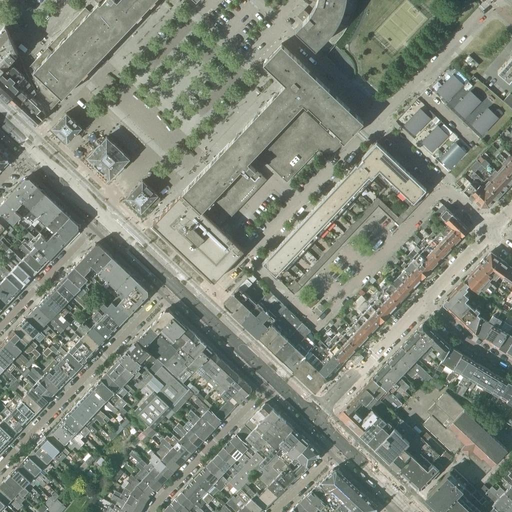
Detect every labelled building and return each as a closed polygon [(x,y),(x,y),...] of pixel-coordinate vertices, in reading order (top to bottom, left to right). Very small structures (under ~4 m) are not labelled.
[(85,8),(51,43),(29,67),(39,89),(36,92),(38,96),(51,109),(67,93),(84,74),(121,35),(154,0),(94,0),(98,3),(93,8),(89,12),(85,8)] [(311,0),(312,1),(316,2),(315,4),(314,7),(313,9),(311,12),(309,15),(305,11),(299,18),(303,21),(295,29),(316,48),(327,36),(330,32),(333,30),(335,27),(336,24),(338,21),(340,18),(341,15),(343,12),(344,8),(345,4),(346,1),(345,0),(311,0)] [(0,67),(2,70),(12,59),(21,68),(24,65),(11,36),(21,22),(18,20),(20,17),(15,13),(14,15),(14,14),(6,25),(0,30),(0,67)] [(363,121),(353,112),(281,44),(263,63),(285,84),(232,140),(153,223),(214,281),(244,250),(220,228),(266,179),(250,164),(253,161),(254,161),(252,159),(251,158),(256,153),(287,182),(318,149),(318,150),(320,151),(321,151),(322,152),(323,152),(325,153),(326,153),(328,153),(329,153),(331,152),(332,152),(334,151),(335,151),(336,150),(337,149),(363,121)] [(511,54),(501,67),(497,71),(498,72),(509,82),(511,78),(511,54)] [(0,91),(21,68),(12,59),(2,70),(0,71),(0,91)] [(21,68),(0,91),(0,92),(4,96),(4,98),(7,101),(9,101),(22,86),(29,79),(24,65),(21,68)] [(437,91),(447,101),(463,85),(453,75),(437,91)] [(468,82),(461,75),(458,78),(466,85),(468,82)] [(15,108),(17,108),(34,89),(31,80),(30,78),(29,79),(22,86),(9,101),(12,104),(12,105),(15,108)] [(34,89),(17,108),(19,110),(35,126),(46,114),(43,106),(35,99),(38,96),(36,92),(34,89)] [(455,108),(465,117),(480,101),(470,92),(455,108)] [(511,94),(510,93),(508,95),(503,101),(511,108),(511,94)] [(472,124),(482,134),(498,118),(493,114),(488,108),(472,124)] [(404,125),(415,135),(430,119),(420,109),(404,125)] [(493,114),(498,118),(502,113),(498,109),(493,114)] [(436,116),(431,112),(428,116),(432,120),(436,116)] [(52,128),(60,135),(74,120),(66,113),(52,128)] [(74,120),(60,135),(67,142),(82,127),(74,120)] [(422,142),(432,151),(432,152),(448,136),(437,126),(422,142)] [(449,135),(452,132),(446,126),(443,129),(449,135)] [(453,133),(449,138),(453,141),(457,137),(453,133)] [(93,147),(94,148),(95,149),(93,150),(94,150),(87,157),(94,164),(103,173),(103,172),(110,179),(117,172),(118,173),(119,172),(118,171),(124,166),(123,165),(129,158),(123,152),(114,143),(107,137),(100,144),(100,143),(98,144),(97,143),(93,147)] [(356,163),(289,234),(262,262),(263,262),(261,264),(263,266),(277,279),(372,178),(377,172),(411,204),(425,190),(426,189),(376,142),(361,157),(363,159),(357,164),(356,163)] [(440,159),(450,168),(465,152),(455,143),(440,159)] [(501,146),(497,150),(511,164),(511,154),(511,156),(501,146)] [(84,153),(87,157),(93,151),(90,147),(84,153)] [(1,150),(0,151),(0,170),(8,162),(9,162),(8,158),(1,150)] [(503,164),(500,167),(511,178),(511,164),(497,150),(493,154),(503,164)] [(484,160),(481,163),(483,165),(484,166),(484,167),(486,169),(507,188),(511,182),(511,178),(500,167),(497,171),(495,169),(486,161),(485,159),(484,160)] [(477,169),(478,170),(489,180),(486,182),(474,172),(499,196),(507,188),(486,169),(484,167),(484,166),(483,165),(481,163),(481,164),(482,164),(477,169)] [(470,182),(470,183),(492,204),(499,196),(474,172),(470,176),(475,180),(471,184),(470,182)] [(25,178),(5,200),(17,212),(24,205),(21,203),(38,186),(30,178),(25,178)] [(455,184),(460,188),(464,183),(459,179),(455,184)] [(126,198),(131,203),(141,212),(149,204),(152,206),(154,206),(160,200),(160,198),(157,195),(158,195),(142,180),(136,188),(135,187),(134,188),(134,189),(126,198)] [(492,204),(470,183),(467,186),(462,190),(480,207),(488,207),(492,204)] [(46,193),(38,186),(21,203),(24,205),(17,212),(21,215),(22,217),(23,217),(46,193)] [(411,204),(398,217),(392,211),(388,216),(399,226),(429,194),(425,190),(411,204)] [(54,201),(46,193),(23,217),(31,225),(35,221),(37,219),(54,201)] [(5,200),(0,205),(0,210),(10,220),(16,226),(19,222),(18,221),(22,217),(21,215),(17,212),(5,200)] [(62,209),(54,201),(37,219),(45,226),(62,209)] [(385,204),(381,209),(386,214),(390,210),(385,204)] [(375,209),(370,205),(365,211),(369,215),(375,209)] [(447,223),(461,236),(468,229),(443,205),(436,212),(438,215),(447,223)] [(62,209),(45,226),(51,232),(53,234),(70,216),(65,212),(63,210),(62,209)] [(0,210),(0,222),(9,231),(10,232),(13,229),(7,224),(10,220),(0,210)] [(435,211),(420,227),(424,230),(438,215),(436,212),(435,211)] [(363,212),(357,219),(362,223),(367,217),(363,212)] [(45,238),(57,250),(66,240),(80,226),(70,216),(53,234),(51,232),(45,238)] [(362,223),(357,219),(352,225),(356,229),(362,223)] [(0,222),(0,233),(3,236),(9,231),(0,222)] [(438,237),(436,235),(433,232),(429,235),(446,252),(461,236),(447,223),(447,224),(449,225),(445,229),(443,228),(440,231),(441,233),(438,237)] [(350,226),(344,232),(348,237),(354,231),(350,226)] [(28,238),(29,239),(33,242),(35,245),(49,258),(57,250),(45,238),(41,234),(36,239),(34,237),(32,235),(31,235),(26,230),(23,233),(28,238)] [(348,237),(344,232),(338,239),(343,243),(348,237)] [(0,245),(2,247),(6,251),(9,248),(0,240),(3,236),(0,233),(0,245)] [(414,234),(410,238),(417,244),(420,240),(414,234)] [(429,235),(419,246),(437,262),(446,252),(429,235)] [(33,242),(29,239),(26,242),(24,239),(21,242),(22,244),(44,263),(49,258),(35,245),(33,242)] [(337,241),(331,247),(335,251),(341,245),(337,241)] [(24,257),(38,270),(44,263),(22,244),(19,247),(26,255),(24,257)] [(95,244),(75,266),(82,273),(105,249),(99,244),(95,244)] [(412,260),(412,261),(426,274),(437,262),(419,246),(422,250),(421,251),(416,246),(407,256),(412,260)] [(335,251),(331,247),(325,253),(329,257),(335,251)] [(9,248),(6,251),(12,257),(32,276),(38,270),(24,257),(21,260),(9,249),(9,248)] [(82,273),(88,278),(90,281),(99,272),(98,271),(112,256),(110,254),(105,249),(82,273)] [(399,249),(389,259),(392,262),(396,257),(402,251),(399,249)] [(498,272),(501,275),(509,265),(491,252),(485,258),(483,258),(480,261),(480,263),(478,264),(491,277),(493,278),(498,272)] [(323,255),(318,261),(322,265),(328,259),(323,255)] [(90,281),(99,289),(121,265),(112,256),(98,271),(99,272),(90,281)] [(13,269),(27,282),(32,276),(12,257),(9,260),(9,261),(15,266),(13,269)] [(392,262),(389,259),(378,271),(381,273),(387,267),(392,262)] [(322,265),(318,261),(312,267),(316,271),(322,265)] [(404,269),(402,271),(416,284),(426,274),(412,261),(407,266),(404,262),(401,266),(404,269)] [(0,269),(20,288),(27,282),(13,269),(10,272),(0,263),(0,269)] [(488,281),(491,277),(478,264),(471,272),(492,291),(496,288),(491,283),(488,281)] [(99,289),(107,297),(130,273),(121,265),(99,289)] [(511,289),(511,288),(511,267),(509,265),(501,275),(502,276),(505,277),(502,282),(511,289)] [(81,287),(86,292),(89,289),(83,283),(88,278),(82,273),(75,266),(67,274),(81,287)] [(310,268),(304,275),(309,279),(314,273),(310,268)] [(0,280),(15,294),(20,288),(0,269),(0,280)] [(396,277),(392,282),(405,295),(416,284),(402,271),(399,274),(396,271),(393,274),(396,277)] [(488,295),(492,291),(471,272),(464,279),(470,285),(475,290),(478,292),(481,288),(484,291),(488,295)] [(107,297),(111,301),(116,305),(117,303),(138,281),(130,273),(107,297)] [(78,290),(81,287),(67,274),(61,280),(87,305),(90,303),(90,302),(83,295),(78,290)] [(223,303),(224,304),(240,320),(256,304),(244,292),(256,279),(251,274),(233,293),(223,303)] [(309,279),(304,275),(299,281),(303,285),(309,279)] [(466,291),(470,285),(464,279),(447,297),(452,301),(454,300),(456,301),(464,293),(468,297),(470,295),(466,291)] [(0,292),(8,301),(15,294),(0,280),(0,292)] [(55,286),(69,299),(72,296),(83,307),(80,310),(81,311),(87,305),(61,280),(60,281),(55,286)] [(294,280),(287,288),(294,294),(301,286),(294,280)] [(117,303),(128,314),(147,294),(148,294),(148,290),(147,290),(138,281),(117,303)] [(384,291),(381,293),(395,306),(405,295),(392,282),(387,288),(383,285),(380,288),(384,291)] [(50,292),(69,311),(72,308),(66,302),(69,299),(55,286),(50,292)] [(265,303),(268,300),(273,295),(268,290),(261,299),(256,304),(240,320),(249,328),(269,307),(265,303)] [(0,305),(2,308),(8,301),(0,292),(0,305)] [(44,299),(61,316),(64,313),(65,314),(69,311),(50,292),(44,299)] [(376,300),(372,304),(385,316),(395,306),(381,293),(379,296),(375,293),(372,296),(376,300)] [(465,300),(468,297),(464,293),(456,301),(454,300),(452,301),(447,297),(442,303),(457,317),(469,304),(465,300)] [(277,299),(273,295),(268,300),(273,304),(277,299)] [(38,305),(64,330),(69,324),(66,320),(65,320),(61,316),(44,299),(38,305)] [(249,328),(258,336),(285,307),(277,299),(273,304),(269,307),(249,328)] [(363,313),(361,315),(374,328),(385,316),(372,304),(371,305),(365,299),(357,308),(361,312),(363,313)] [(106,311),(119,324),(128,314),(117,303),(116,305),(111,301),(108,305),(104,301),(100,306),(106,311)] [(470,302),(469,304),(457,317),(473,332),(476,334),(481,317),(477,313),(482,308),(480,307),(482,305),(479,302),(474,306),(470,302)] [(313,311),(318,315),(325,308),(320,303),(313,311)] [(61,333),(63,331),(64,330),(38,305),(32,311),(45,324),(48,321),(61,333)] [(499,307),(502,310),(506,312),(507,313),(509,310),(501,305),(499,307)] [(488,322),(481,317),(476,334),(484,339),(502,310),(499,307),(496,306),(491,314),(493,315),(488,322)] [(258,336),(266,344),(294,315),(285,307),(258,336)] [(78,309),(73,315),(75,318),(81,311),(80,310),(78,309)] [(95,313),(113,330),(119,324),(106,311),(102,314),(98,310),(95,313)] [(146,345),(174,315),(169,310),(165,310),(139,338),(146,345)] [(506,312),(502,310),(484,339),(491,343),(500,329),(504,322),(501,320),(506,312)] [(26,317),(47,337),(50,334),(47,331),(50,328),(45,324),(32,311),(26,317)] [(93,324),(107,337),(113,330),(95,313),(92,317),(96,321),(93,324)] [(75,318),(73,315),(72,314),(66,320),(69,324),(75,318)] [(174,340),(186,327),(174,315),(146,345),(139,338),(137,340),(157,359),(174,340)] [(266,344),(274,352),(302,323),(294,315),(266,344)] [(355,322),(350,326),(364,339),(374,328),(361,315),(358,318),(356,317),(354,315),(351,318),(355,322)] [(20,323),(34,336),(37,333),(41,338),(44,340),(41,343),(46,348),(52,342),(47,337),(26,317),(20,323)] [(503,331),(500,329),(491,343),(498,348),(511,326),(511,325),(511,322),(510,321),(508,324),(503,331)] [(431,342),(439,350),(446,343),(424,322),(417,329),(431,342)] [(15,330),(34,349),(37,346),(31,339),(34,336),(20,323),(15,330)] [(81,325),(101,343),(107,337),(93,324),(90,328),(86,323),(84,325),(83,323),(81,325)] [(274,352),(283,360),(306,335),(310,331),(302,323),(274,352)] [(76,333),(94,350),(101,343),(81,325),(80,326),(82,327),(76,333)] [(342,335),(340,337),(353,350),(364,339),(350,326),(345,332),(340,327),(337,330),(342,335)] [(498,348),(506,352),(511,341),(511,336),(511,335),(511,326),(498,348)] [(166,362),(174,353),(193,333),(188,328),(187,327),(186,327),(174,340),(157,359),(162,363),(163,365),(166,362)] [(431,351),(432,351),(433,350),(428,345),(431,342),(417,329),(410,337),(428,354),(433,359),(436,356),(431,351)] [(9,336),(22,349),(27,353),(29,350),(31,352),(34,349),(15,330),(9,336)] [(70,338),(71,339),(89,356),(94,350),(76,333),(76,332),(70,338)] [(167,368),(170,371),(200,339),(193,333),(174,353),(166,362),(163,365),(167,368)] [(328,347),(343,361),(353,350),(340,337),(336,334),(329,342),(333,345),(329,348),(328,347)] [(283,360),(292,369),(316,345),(306,335),(283,360)] [(3,342),(24,363),(27,359),(19,352),(22,349),(9,336),(3,342)] [(424,359),(428,354),(410,337),(402,345),(416,358),(419,355),(424,359)] [(65,345),(83,362),(89,356),(71,339),(65,345)] [(184,368),(188,364),(206,345),(200,339),(170,371),(177,377),(184,368)] [(152,361),(158,367),(162,363),(157,359),(137,340),(127,350),(141,364),(148,357),(152,361)] [(316,345),(292,369),(315,391),(336,368),(343,361),(328,347),(327,347),(320,340),(316,345)] [(0,344),(0,351),(10,361),(13,358),(21,366),(24,363),(3,342),(0,344)] [(60,352),(77,368),(83,362),(65,345),(63,343),(60,347),(60,349),(58,350),(60,352)] [(440,359),(441,361),(450,346),(446,343),(439,350),(440,351),(437,353),(441,358),(440,359)] [(177,377),(182,383),(195,370),(212,351),(206,345),(188,364),(184,368),(177,377)] [(414,360),(416,358),(402,345),(395,352),(416,372),(426,382),(431,377),(429,375),(418,365),(414,360)] [(446,378),(446,379),(462,353),(450,346),(441,361),(441,362),(437,369),(442,372),(443,370),(448,374),(446,378)] [(52,351),(48,347),(42,353),(47,357),(52,351)] [(34,355),(32,358),(34,361),(38,356),(40,354),(37,351),(34,349),(31,352),(34,355)] [(152,391),(134,410),(150,425),(153,428),(158,423),(160,421),(164,417),(165,416),(171,409),(177,403),(182,396),(189,389),(187,387),(182,383),(177,377),(170,371),(167,368),(163,365),(162,363),(158,367),(157,368),(152,374),(147,368),(141,364),(140,362),(127,350),(119,359),(129,368),(143,382),(146,384),(152,391)] [(0,363),(14,376),(17,373),(8,364),(10,361),(0,351),(0,363)] [(195,370),(201,376),(219,357),(212,351),(195,370)] [(55,359),(57,361),(71,375),(77,368),(60,352),(55,359)] [(411,377),(416,372),(395,352),(388,360),(401,374),(404,370),(411,377)] [(457,378),(460,373),(469,358),(462,353),(446,379),(449,381),(452,375),(457,378)] [(204,379),(208,382),(225,363),(219,357),(201,376),(204,379)] [(29,367),(33,362),(34,361),(32,358),(29,361),(27,359),(24,363),(29,367)] [(71,375),(57,361),(55,359),(54,358),(42,371),(45,373),(47,375),(59,387),(71,375)] [(458,393),(459,393),(477,363),(469,358),(460,373),(464,375),(460,382),(458,385),(459,385),(455,391),(458,393)] [(137,388),(140,391),(146,384),(143,382),(129,368),(119,359),(113,365),(127,379),(131,376),(137,382),(133,385),(137,388)] [(399,376),(401,374),(388,360),(380,368),(404,390),(408,385),(403,381),(399,376)] [(33,362),(29,367),(28,368),(31,371),(33,368),(36,364),(33,362)] [(14,382),(16,380),(17,379),(14,376),(0,363),(0,371),(1,371),(5,374),(6,374),(12,380),(14,382)] [(208,382),(214,388),(231,369),(225,363),(208,382)] [(471,389),(476,382),(484,368),(485,367),(477,363),(459,393),(462,395),(467,387),(471,389)] [(113,365),(107,372),(132,395),(135,392),(131,389),(124,382),(127,379),(113,365)] [(471,401),(474,402),(492,372),(485,367),(484,368),(476,382),(479,384),(474,393),(475,394),(471,401)] [(28,368),(22,374),(24,375),(26,377),(28,374),(31,371),(28,368)] [(59,387),(47,375),(45,373),(42,376),(37,372),(35,370),(33,368),(31,371),(32,372),(53,393),(59,387)] [(400,394),(404,390),(380,368),(372,377),(391,394),(394,391),(394,390),(396,389),(400,394)] [(217,392),(220,394),(238,375),(231,369),(214,388),(215,388),(214,389),(217,392)] [(36,382),(34,385),(48,399),(53,393),(32,372),(31,371),(28,374),(30,375),(31,376),(36,382)] [(101,378),(115,392),(118,389),(125,396),(126,395),(129,398),(132,395),(107,372),(101,378)] [(487,389),(491,391),(500,377),(492,372),(474,402),(482,407),(483,405),(478,402),(481,397),(482,398),(487,389)] [(224,398),(227,400),(232,395),(245,382),(238,375),(220,394),(224,398)] [(403,405),(391,394),(372,377),(364,385),(386,406),(392,411),(403,405)] [(492,406),(494,403),(507,381),(500,377),(491,391),(495,394),(488,404),(492,406)] [(121,397),(115,392),(101,378),(93,386),(118,409),(118,410),(123,415),(126,412),(122,408),(127,403),(123,399),(122,400),(120,397),(121,397)] [(22,398),(36,412),(41,406),(23,387),(19,383),(16,380),(14,382),(12,385),(11,385),(10,386),(13,389),(14,391),(17,388),(25,395),(22,398)] [(23,387),(41,406),(48,399),(34,385),(29,380),(23,387)] [(497,405),(502,408),(511,390),(511,383),(507,381),(494,403),(497,405)] [(217,410),(215,414),(221,420),(250,390),(250,387),(245,382),(232,395),(227,400),(217,410)] [(443,385),(440,383),(437,382),(434,387),(439,391),(443,385)] [(378,414),(386,406),(364,385),(356,394),(367,404),(378,414)] [(115,413),(118,410),(118,409),(93,386),(87,392),(101,405),(103,402),(115,413)] [(189,389),(193,392),(195,395),(198,392),(192,386),(191,387),(189,389)] [(189,389),(182,396),(186,400),(193,392),(189,389)] [(511,403),(511,404),(511,390),(502,408),(506,411),(511,403)] [(468,454),(476,462),(477,463),(477,462),(486,471),(486,472),(507,449),(445,391),(435,402),(439,406),(423,424),(451,451),(453,449),(457,453),(462,448),(468,454)] [(82,398),(103,419),(106,416),(103,412),(102,413),(98,408),(101,405),(87,392),(82,398)] [(5,406),(6,406),(24,424),(30,418),(12,400),(6,395),(4,393),(1,396),(8,403),(5,406)] [(196,395),(200,399),(202,401),(204,398),(198,393),(196,395)] [(12,400),(30,418),(36,412),(22,398),(18,394),(12,400)] [(367,404),(356,394),(346,405),(345,406),(344,407),(340,410),(340,412),(339,412),(338,413),(339,413),(340,414),(344,418),(345,419),(346,419),(350,423),(367,404)] [(182,396),(177,403),(180,406),(186,400),(182,396)] [(197,410),(202,415),(216,427),(221,420),(215,414),(208,407),(202,401),(200,399),(199,400),(197,397),(193,401),(200,406),(197,410)] [(102,424),(105,421),(103,419),(82,398),(76,404),(94,422),(96,419),(102,424)] [(202,401),(208,407),(211,405),(204,398),(202,401)] [(177,403),(171,409),(174,413),(180,406),(177,403)] [(245,425),(236,434),(242,440),(273,408),(267,403),(265,403),(254,415),(245,425)] [(90,425),(94,422),(76,404),(69,411),(90,431),(94,434),(97,431),(90,425)] [(211,404),(211,405),(208,407),(215,414),(217,410),(211,404)] [(360,433),(378,414),(367,404),(350,423),(353,427),(354,426),(354,428),(358,431),(360,432),(359,432),(360,432),(360,433)] [(6,406),(0,412),(18,430),(24,424),(6,406)] [(395,414),(392,411),(386,406),(378,414),(360,433),(361,434),(361,436),(365,440),(367,439),(368,440),(368,441),(386,422),(395,414)] [(249,446),(279,414),(273,408),(242,440),(249,446)] [(175,413),(174,413),(171,409),(165,416),(169,420),(175,413)] [(189,415),(191,416),(209,433),(216,427),(202,415),(199,418),(195,414),(191,410),(187,413),(189,415)] [(69,411),(64,417),(83,436),(84,437),(90,431),(69,411)] [(482,417),(489,421),(492,415),(486,411),(482,417)] [(0,424),(13,436),(18,430),(0,412),(0,424)] [(256,452),(256,451),(259,449),(259,448),(265,442),(267,439),(285,420),(279,414),(249,446),(256,452)] [(401,419),(395,414),(386,422),(368,441),(390,461),(397,468),(404,475),(405,476),(412,482),(439,454),(426,442),(425,441),(425,440),(424,440),(421,437),(421,436),(421,437),(418,434),(415,431),(414,431),(412,428),(411,428),(409,425),(408,425),(405,423),(405,422),(402,419),(401,419)] [(186,424),(203,440),(209,433),(191,416),(189,415),(187,418),(188,419),(189,420),(186,423),(186,424)] [(71,436),(81,446),(84,443),(80,439),(83,436),(64,417),(58,423),(71,436)] [(121,425),(124,428),(130,421),(127,418),(121,425)] [(259,448),(259,449),(266,456),(293,427),(285,420),(267,439),(265,442),(259,448)] [(81,446),(71,436),(58,423),(52,430),(65,443),(72,449),(75,446),(78,449),(81,446)] [(176,426),(176,427),(197,446),(203,440),(186,424),(183,427),(178,423),(176,425),(176,426)] [(0,436),(7,443),(13,436),(0,424),(0,436)] [(150,425),(142,432),(146,436),(147,434),(153,429),(153,428),(150,425)] [(181,437),(178,440),(191,452),(197,446),(176,427),(174,430),(181,437)] [(228,482),(237,491),(241,487),(245,483),(248,480),(249,479),(254,474),(260,479),(261,480),(267,486),(275,477),(279,473),(272,466),(301,435),(293,427),(266,456),(264,458),(256,451),(256,452),(252,456),(249,459),(244,465),(240,469),(238,472),(235,475),(232,478),(228,482)] [(153,429),(147,434),(150,436),(151,437),(156,432),(153,429)] [(62,445),(65,443),(52,430),(47,435),(66,455),(69,452),(62,445)] [(113,430),(108,436),(112,439),(117,434),(113,430)] [(424,440),(425,440),(429,436),(425,432),(421,437),(424,440)] [(147,434),(146,436),(142,439),(141,441),(144,443),(150,436),(147,434)] [(166,435),(164,438),(167,441),(185,458),(191,452),(178,440),(173,434),(170,438),(166,435)] [(236,434),(230,441),(249,459),(252,456),(245,449),(249,446),(242,440),(236,434)] [(74,462),(66,455),(47,435),(40,442),(53,455),(56,452),(63,458),(71,465),(74,462)] [(272,466),(279,473),(282,470),(291,460),(309,442),(301,435),(272,466)] [(134,447),(138,442),(140,440),(137,437),(131,443),(134,447)] [(163,445),(161,447),(180,464),(185,458),(167,441),(164,438),(163,437),(159,441),(163,445)] [(236,459),(240,462),(244,465),(249,459),(230,441),(224,447),(236,459)] [(60,461),(53,455),(40,442),(34,448),(52,465),(54,467),(60,461)] [(291,470),(297,476),(321,453),(309,442),(291,460),(293,463),(290,466),(292,468),(292,469),(291,470)] [(158,451),(155,454),(173,471),(180,464),(161,447),(158,451)] [(224,447),(218,453),(238,472),(240,469),(244,465),(240,462),(237,465),(233,462),(236,459),(224,447)] [(46,472),(52,465),(34,448),(28,455),(46,472)] [(129,453),(139,462),(161,484),(167,478),(154,466),(150,462),(147,465),(132,450),(129,453)] [(173,471),(155,454),(154,453),(151,455),(154,458),(158,462),(154,466),(167,478),(173,471)] [(218,453),(212,460),(225,472),(228,468),(233,473),(230,476),(232,478),(235,475),(238,472),(218,453)] [(439,455),(439,454),(412,482),(418,488),(422,488),(442,467),(438,462),(441,459),(438,456),(439,455)] [(28,455),(22,461),(46,484),(49,481),(43,475),(46,472),(28,455)] [(91,456),(85,462),(88,465),(94,459),(91,456)] [(117,466),(121,469),(126,463),(123,460),(117,466)] [(206,466),(226,484),(226,485),(228,482),(232,478),(230,476),(226,479),(221,475),(225,472),(212,460),(206,466)] [(43,487),(46,484),(22,461),(16,467),(34,484),(35,484),(37,481),(39,483),(43,487)] [(88,465),(85,462),(85,461),(79,468),(82,471),(88,465)] [(140,470),(137,473),(155,491),(161,484),(139,462),(136,465),(140,470)] [(123,471),(121,469),(117,466),(114,469),(120,474),(123,471)] [(200,472),(219,490),(219,491),(226,484),(206,466),(200,472)] [(32,487),(34,484),(16,467),(10,473),(34,495),(37,492),(32,487)] [(426,495),(442,511),(464,488),(469,483),(453,467),(426,495)] [(286,475),(292,481),(297,476),(291,470),(290,470),(289,469),(287,471),(289,472),(286,475)] [(342,474),(337,469),(333,469),(317,484),(325,491),(342,474)] [(275,477),(286,487),(292,481),(286,475),(282,470),(279,473),(275,477)] [(508,470),(502,477),(506,481),(511,486),(511,479),(507,475),(510,473),(508,470)] [(212,496),(213,496),(219,490),(200,472),(194,479),(212,496)] [(31,498),(34,495),(10,473),(4,479),(25,499),(28,495),(31,498)] [(128,477),(129,478),(149,497),(153,493),(155,491),(137,473),(134,476),(131,474),(128,477)] [(335,510),(336,511),(346,511),(364,495),(357,488),(350,481),(342,474),(325,491),(319,496),(331,506),(335,510)] [(102,488),(106,490),(112,479),(108,476),(102,488)] [(251,496),(264,508),(286,487),(275,477),(267,486),(261,480),(260,479),(254,485),(261,492),(259,493),(257,491),(255,493),(251,496)] [(124,488),(144,502),(149,497),(129,478),(127,481),(129,482),(124,488)] [(21,503),(25,499),(4,479),(0,484),(0,486),(21,506),(21,507),(23,505),(21,503)] [(188,485),(205,501),(206,500),(201,496),(204,493),(210,500),(213,497),(213,496),(212,496),(194,479),(188,485)] [(507,489),(504,491),(511,498),(511,486),(506,481),(502,485),(507,489)] [(237,491),(228,482),(226,485),(235,493),(237,491)] [(245,483),(241,487),(243,489),(251,496),(255,493),(248,486),(245,483)] [(68,493),(71,496),(78,487),(74,484),(68,493)] [(317,484),(312,490),(306,496),(318,508),(320,510),(322,511),(325,511),(327,510),(331,506),(327,503),(319,496),(325,491),(317,484)] [(484,484),(478,491),(483,496),(489,489),(487,487),(484,484)] [(182,491),(200,508),(203,506),(202,505),(205,502),(205,501),(188,485),(182,491)] [(18,509),(21,506),(0,486),(0,498),(6,504),(9,501),(18,509)] [(511,509),(511,498),(504,491),(500,487),(497,490),(495,489),(492,486),(489,489),(511,510),(511,509)] [(245,502),(255,511),(260,511),(264,508),(251,496),(243,489),(241,487),(237,491),(235,493),(237,495),(238,495),(245,502)] [(115,490),(113,494),(141,510),(145,503),(144,502),(124,488),(121,494),(115,490)] [(499,511),(491,503),(485,498),(480,502),(464,488),(442,511),(443,511),(499,511)] [(98,495),(102,497),(103,498),(106,492),(102,489),(102,490),(101,489),(98,495)] [(489,489),(483,496),(485,498),(491,503),(499,511),(509,511),(511,510),(489,489)] [(197,511),(203,511),(200,508),(182,491),(176,498),(189,509),(192,506),(196,510),(197,511)] [(50,498),(53,501),(54,501),(59,496),(58,495),(55,493),(55,492),(50,498)] [(117,501),(115,505),(127,511),(139,511),(141,510),(113,494),(111,497),(117,501)] [(239,508),(243,511),(255,511),(245,502),(238,495),(237,495),(235,497),(233,495),(230,499),(239,508)] [(364,495),(346,511),(361,511),(372,502),(364,495)] [(306,496),(300,501),(311,511),(317,511),(315,510),(318,508),(306,496)] [(8,511),(4,507),(6,504),(0,498),(0,509),(1,511),(2,511),(8,511)] [(49,498),(44,504),(48,508),(54,502),(49,498)] [(191,511),(189,509),(176,498),(170,504),(178,511),(191,511)] [(47,510),(49,511),(61,511),(66,507),(57,499),(47,510)] [(230,499),(229,500),(226,503),(228,505),(229,506),(230,505),(236,511),(234,511),(243,511),(239,508),(230,499)] [(311,511),(300,501),(294,507),(298,511),(311,511)] [(361,511),(375,511),(377,511),(377,506),(372,502),(361,511)]
